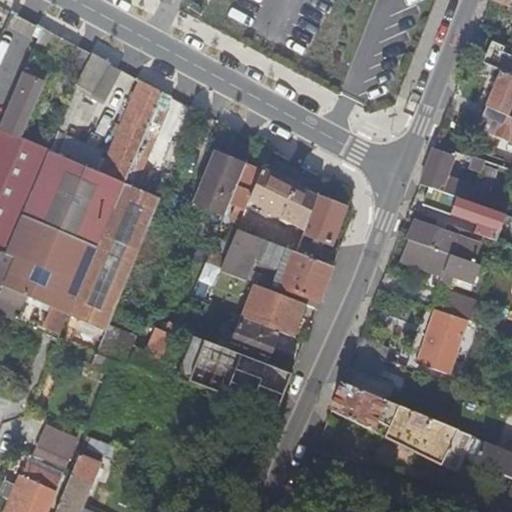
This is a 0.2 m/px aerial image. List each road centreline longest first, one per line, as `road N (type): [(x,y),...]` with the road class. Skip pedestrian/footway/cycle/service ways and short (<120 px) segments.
road 1 (residential): [(400,172),(63,0)]
road 2 (residential): [(400,172),(269,511)]
road 3 (residential): [(470,0),(400,172)]
